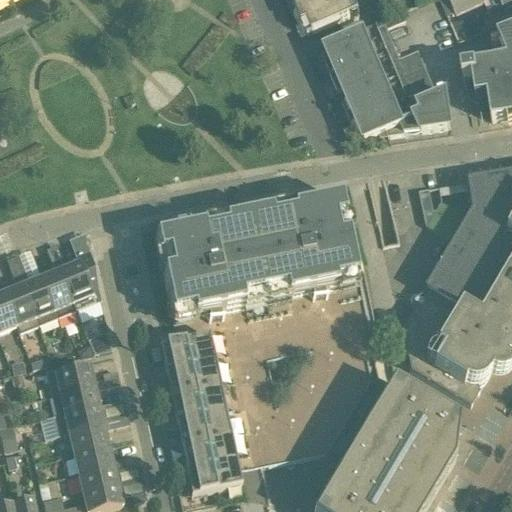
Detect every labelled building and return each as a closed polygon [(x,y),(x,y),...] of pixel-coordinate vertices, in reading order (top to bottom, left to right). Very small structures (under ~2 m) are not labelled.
[(289,0),(307,40),(349,21),(353,23),(357,21),(358,17),(354,8),(351,9),(351,8),(346,10),(341,0),(289,0)] [(479,0),(447,0),(455,18),(483,6),(479,0)] [(511,0),(489,0),(496,14),(503,11),(504,12),(511,8),(511,0)] [(401,16),(383,24),(387,34),(405,26),(401,16)] [(375,28),(386,54),(394,51),(382,25),(375,28)] [(508,66),(461,73),(463,84),(473,82),(476,104),(488,102),(491,126),(511,122),(511,37),(498,43),(508,66)] [(362,39),(326,55),(335,76),(372,60),(362,39)] [(394,51),(386,54),(397,78),(422,67),(418,56),(399,63),(394,51)] [(372,60),(335,76),(344,97),(381,81),(372,60)] [(422,67),(397,78),(402,90),(428,79),(422,67)] [(428,79),(402,90),(407,102),(411,100),(416,112),(419,111),(414,101),(427,95),(433,92),(428,79)] [(383,87),(346,103),(355,124),(392,109),(383,87)] [(427,95),(414,101),(419,111),(419,110),(437,102),(433,92),(427,95)] [(388,141),(449,132),(450,132),(445,99),(437,102),(419,110),(422,119),(400,128),(401,129),(385,136),(388,141)] [(401,129),(400,128),(392,109),(355,124),(364,145),(385,136),(401,129)] [(452,247),(400,335),(409,375),(469,411),(477,398),(477,389),(479,389),(482,389),(484,388),(486,387),(489,386),(490,384),(492,382),(493,381),(494,378),(497,380),(499,380),(502,381),(504,381),(507,380),(509,379),(511,378),(511,377),(511,179),(466,187),(435,192),(437,200),(467,195),(471,216),(466,223),(437,206),(432,215),(429,215),(425,194),(416,196),(423,231),(452,247)] [(342,203),(154,242),(172,327),(189,324),(208,320),(210,325),(221,323),(220,317),(244,312),(243,307),(280,299),(286,297),(288,303),(306,299),(312,298),(313,304),(325,301),(324,296),(337,293),(336,287),(357,282),(358,288),(360,288),(342,203)] [(396,265),(409,261),(406,250),(393,253),(396,265)] [(54,251),(45,255),(50,266),(59,263),(54,251)] [(100,307),(89,259),(77,264),(78,268),(63,274),(59,276),(75,317),(100,307)] [(16,266),(8,270),(12,282),(21,278),(16,266)] [(59,276),(55,278),(40,284),(56,325),(75,317),(59,276)] [(25,290),(21,291),(38,332),(56,325),(40,284),(25,290)] [(2,299),(15,332),(18,340),(38,332),(21,291),(17,293),(2,299)] [(2,299),(0,299),(0,338),(15,332),(2,299)] [(186,344),(184,345),(189,371),(214,366),(209,339),(186,344)] [(184,345),(159,350),(163,370),(164,376),(189,371),(184,345)] [(92,360),(89,350),(76,355),(79,363),(92,360)] [(30,368),(32,375),(41,373),(38,365),(30,368)] [(13,381),(24,378),(22,366),(10,369),(13,381)] [(214,366),(189,371),(194,396),(220,391),(214,366)] [(189,371),(164,376),(165,381),(169,401),(194,396),(189,371)] [(89,372),(54,380),(58,400),(93,392),(92,388),(89,372)] [(115,377),(103,381),(104,385),(107,394),(119,391),(115,377)] [(39,391),(37,380),(16,384),(18,395),(39,391)] [(92,388),(93,392),(95,397),(107,394),(104,385),(92,388)] [(394,389),(320,511),(428,511),(448,480),(452,469),(454,462),(457,434),(442,425),(445,419),(394,389)] [(220,391),(194,396),(200,421),(225,416),(220,391)] [(93,392),(58,400),(51,402),(55,422),(98,412),(95,397),(93,392)] [(194,396),(169,401),(173,421),(175,426),(200,421),(194,396)] [(358,413),(365,417),(371,407),(364,403),(358,413)] [(56,422),(52,423),(57,443),(68,440),(103,432),(102,428),(98,412),(55,422),(56,422)] [(225,416),(200,421),(205,446),(230,441),(225,416)] [(200,421),(175,426),(176,431),(180,452),(205,446),(200,421)] [(126,423),(114,425),(116,434),(128,431),(126,423)] [(114,425),(102,428),(103,432),(104,437),(116,434),(114,425)] [(345,435),(352,439),(358,429),(351,425),(345,435)] [(11,428),(0,430),(0,440),(4,457),(17,454),(11,428)] [(103,432),(68,440),(72,460),(107,452),(104,437),(103,432)] [(230,441),(205,446),(210,471),(236,466),(230,441)] [(205,446),(180,452),(184,471),(185,477),(210,471),(205,446)] [(332,458),(339,462),(345,451),(338,447),(332,458)] [(107,452),(72,460),(77,480),(112,472),(111,468),(107,452)] [(14,461),(5,463),(8,475),(16,473),(14,461)] [(35,462),(17,464),(18,477),(36,475),(35,462)] [(135,462),(123,465),(125,474),(137,471),(135,462)] [(123,465),(111,468),(112,472),(113,477),(125,474),(123,465)] [(236,466),(210,471),(215,497),(241,492),(238,476),(236,466)] [(210,471),(185,477),(186,481),(191,503),(215,497),(210,471)] [(112,472),(77,480),(81,500),(117,492),(113,477),(112,472)] [(443,511),(455,511),(464,496),(455,491),(443,511)] [(121,511),(117,492),(81,500),(84,511),(121,511)] [(143,498),(131,501),(133,510),(146,507),(143,498)] [(9,502),(0,503),(0,511),(11,511),(9,502)]
